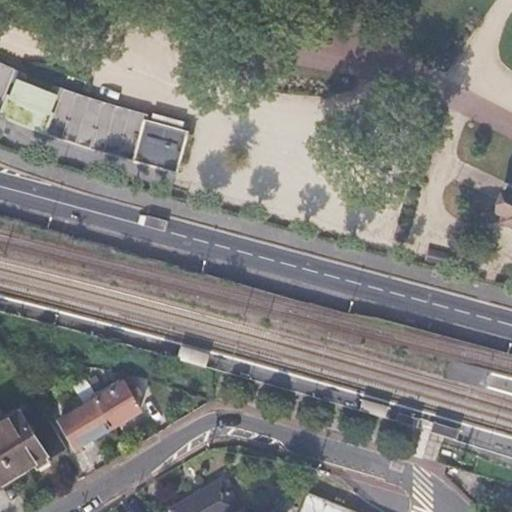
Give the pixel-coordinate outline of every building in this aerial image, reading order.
[(0,114),(17,122),(41,132),(66,141),(84,148),(112,157),(66,119),(55,110),(48,104),(34,92),(25,86),(20,82),(14,74),(8,67),(0,63),(0,114)] [(14,74),(20,82),(25,74),(8,67),(14,74)] [(55,110),(57,106),(50,103),(51,97),(34,92),(48,104),(55,110)] [(100,129),(102,121),(57,106),(55,110),(66,119),(100,129)] [(66,119),(112,157),(178,172),(188,137),(106,110),(102,121),(100,129),(66,119)] [(508,222),(511,223),(511,192),(506,205),(503,212),(506,214),(510,217),(508,222)] [(92,395),(95,400),(111,428),(139,411),(133,401),(141,396),(134,384),(126,388),(121,379),(92,395)] [(95,400),(59,421),(75,448),(111,428),(95,400)] [(40,401),(21,412),(49,460),(67,450),(40,401)] [(21,412),(0,424),(0,483),(34,464),(38,470),(51,463),(49,460),(21,412)] [(398,412),(395,421),(407,425),(426,431),(437,434),(455,440),(458,430),(439,424),(420,419),(410,416),(398,412)] [(225,511),(238,504),(221,477),(167,511),(225,511)] [(494,507),(508,511),(511,511),(511,494),(499,490),(494,507)] [(301,511),(362,511),(311,491),(301,511)]
